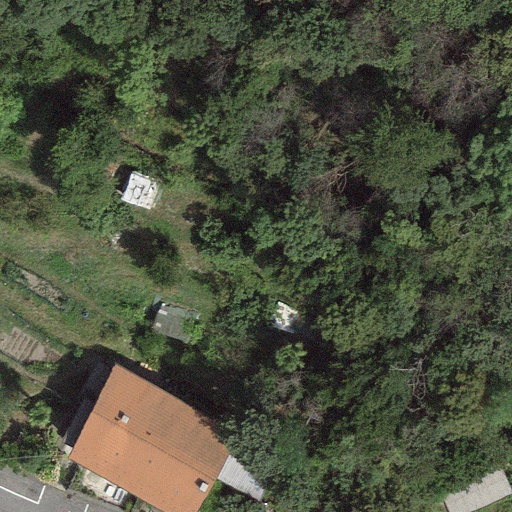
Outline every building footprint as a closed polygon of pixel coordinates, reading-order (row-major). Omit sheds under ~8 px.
[(166,195),(176,170),(114,146),(104,172),(166,195)] [(228,431),(115,368),(92,412),(76,403),(59,435),(75,443),(72,449),(184,511),(228,431)] [(327,428),(341,396),(283,371),(271,400),(327,428)] [(256,491),(275,458),(228,431),(210,464),(256,491)] [(449,511),(458,511),(506,490),(489,450),(436,482),(449,511)]
